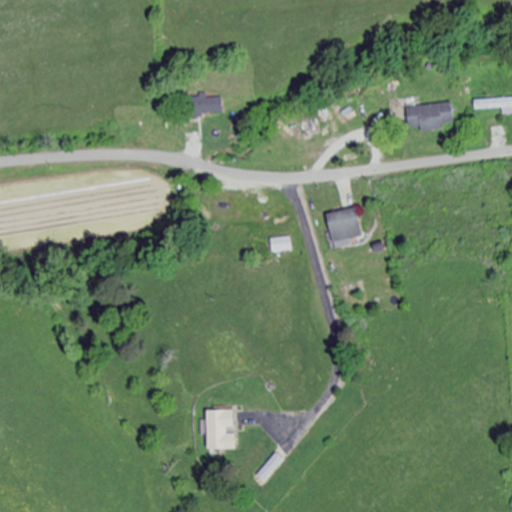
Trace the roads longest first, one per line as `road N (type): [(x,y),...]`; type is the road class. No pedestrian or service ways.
road 1 (residential): [(0,173),(163,169),(286,197),(511,166)]
road 2 (residential): [(286,197),(342,380),(336,401),(289,450)]
